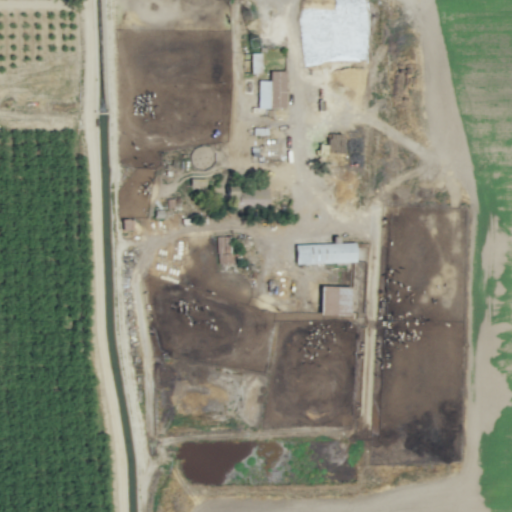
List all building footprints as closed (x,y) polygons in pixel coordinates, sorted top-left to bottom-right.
[(256,108),(283,109),(284,71),(268,71),(268,80),(257,80),(256,108)] [(188,186),(203,187),(203,180),(189,179),(188,186)] [(224,188),(225,196),(235,196),(235,207),(266,205),(265,187),(224,188)] [(228,254),(227,240),(216,241),(217,264),(232,263),(231,253),(228,254)] [(354,262),(353,243),(293,244),(294,264),(354,262)] [(348,315),(348,287),(318,286),(317,315),(348,315)]
